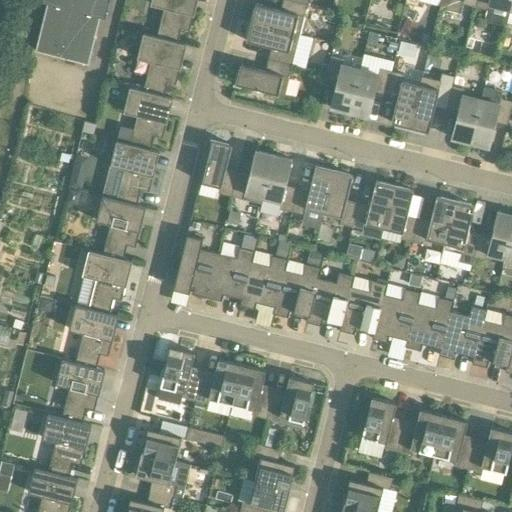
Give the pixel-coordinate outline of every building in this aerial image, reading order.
[(109,0),(42,0),(41,2),(47,4),(36,52),(88,65),(100,18),(105,19),(109,0)] [(186,7),(188,0),(151,0),(150,5),(164,8),(157,37),(178,42),(181,29),(189,31),(195,9),(186,7)] [(307,5),(287,0),(283,0),(281,11),(255,4),(251,23),(299,35),(307,5)] [(441,0),(439,9),(460,14),(463,4),(475,8),(477,0),(441,0)] [(490,5),(510,10),(511,0),(477,0),(475,8),(488,11),(490,5)] [(399,32),(411,39),(419,25),(407,18),(399,32)] [(268,59),(292,65),(299,35),(251,23),(246,41),(271,48),(268,59)] [(178,42),(157,37),(143,34),(137,59),(151,62),(144,91),(164,96),(167,83),(176,85),(181,63),(173,61),(178,42)] [(398,42),(391,41),(389,48),(397,49),(398,42)] [(417,45),(400,41),(397,54),(414,58),(417,45)] [(349,113),(360,70),(342,65),(343,59),(331,56),(325,80),(337,83),(331,108),(349,113)] [(284,96),(292,65),(268,59),(265,71),(240,65),(235,84),(284,96)] [(360,70),(349,113),(368,117),(374,92),(386,95),(392,72),(380,68),(378,74),(360,70)] [(392,72),(386,95),(397,98),(391,123),(410,128),(420,85),(402,81),(404,75),(392,72)] [(420,85),(410,128),(428,132),(435,107),(446,110),(452,87),(440,84),(439,90),(420,85)] [(452,87),(446,110),(458,113),(451,138),(470,143),(481,100),(463,96),(464,90),(452,87)] [(137,116),(130,144),(151,150),(154,136),(162,138),(168,116),(159,114),(164,96),(144,91),(143,91),(130,88),(124,113),(137,116)] [(481,100),(470,143),(489,148),(495,123),(507,125),(511,105),(511,101),(501,99),(499,105),(481,100)] [(304,113),(313,115),(315,106),(306,104),(304,113)] [(97,124),(86,121),(83,131),(94,134),(97,124)] [(232,145),(212,140),(202,183),(221,188),(219,194),(231,197),(237,173),(225,170),(232,145)] [(124,170),(117,199),(137,204),(141,190),(149,192),(155,170),(146,168),(151,150),(130,144),(130,145),(117,142),(110,167),(124,170)] [(249,176),(237,173),(231,197),(261,204),(263,199),(274,156),(255,151),(249,176)] [(71,155),(63,153),(61,160),(70,162),(71,155)] [(292,160),(274,156),(263,199),(281,203),(280,209),(292,212),(298,189),(286,186),(292,160)] [(309,191),(298,189),(292,212),(304,215),(305,209),(323,214),(334,171),(316,166),(309,191)] [(79,172),(72,170),(69,185),(81,188),(83,181),(79,172)] [(353,176),(334,171),(323,214),(342,218),(340,224),(352,227),(358,204),(347,201),(353,176)] [(370,207),(358,204),(352,227),(364,230),(366,224),(384,229),(395,186),(376,181),(370,207)] [(413,191),(395,186),(384,229),(402,233),(401,239),(413,242),(419,219),(407,216),(413,191)] [(77,204),(81,190),(69,187),(66,201),(77,204)] [(137,204),(117,199),(103,196),(97,221),(110,224),(103,253),(103,254),(124,259),(127,245),(135,247),(141,225),(133,223),(137,204)] [(430,222),(419,219),(413,242),(425,245),(426,240),(445,244),(455,201),(437,197),(430,222)] [(463,249),(461,255),(459,262),(471,265),(473,258),(479,234),(468,231),(474,206),(455,201),(445,244),(463,249)] [(228,223),(238,225),(241,213),(230,211),(228,223)] [(491,237),(479,234),(473,258),(485,261),(487,255),(505,259),(511,231),(511,215),(497,212),(491,237)] [(511,231),(505,259),(503,268),(511,270),(511,231)] [(253,251),(257,237),(246,234),(242,248),(253,251)] [(190,295),(207,299),(218,254),(200,249),(203,239),(187,235),(173,289),(186,292),(188,286),(192,287),(190,295)] [(288,258),(291,246),(280,243),(277,255),(288,258)] [(364,246),(350,243),(347,256),(361,260),(364,246)] [(218,254),(207,299),(219,301),(220,295),(241,299),(242,300),(252,262),(255,252),(239,248),(237,258),(218,254)] [(103,254),(103,253),(89,250),(83,275),(97,278),(89,307),(89,308),(110,314),(113,300),(122,302),(127,280),(119,278),(124,259),(103,254)] [(319,266),(322,255),(312,252),(309,263),(319,266)] [(242,300),(241,299),(240,306),(255,310),(256,303),(275,308),(285,270),(286,271),(288,260),(272,256),(270,267),(252,262),(242,300)] [(404,269),(407,258),(396,256),(394,266),(404,269)] [(275,308),(273,314),(288,318),(290,311),(308,316),(318,279),(319,279),(321,269),(305,265),(303,275),(286,271),(285,270),(275,308)] [(45,274),(38,271),(35,282),(42,284),(45,274)] [(351,287),(352,287),(354,277),(339,273),(336,283),(319,279),(318,279),(308,316),(306,322),(321,326),(323,320),(341,324),(342,324),(351,287)] [(53,287),(56,277),(49,275),(46,285),(53,287)] [(422,285),(423,278),(413,275),(411,282),(422,285)] [(384,295),(385,296),(388,285),(372,281),(369,292),(352,287),(351,287),(342,324),(341,324),(339,331),(354,335),(356,328),(374,333),(375,333),(384,295)] [(455,295),(457,285),(447,282),(445,292),(455,295)] [(417,304),(418,304),(421,294),(405,290),(402,300),(385,296),(384,295),(375,333),(374,333),(372,339),(387,343),(389,336),(407,341),(408,341),(417,304)] [(502,297),(493,295),(491,304),(496,306),(500,303),(502,297)] [(485,298),(477,296),(474,306),(482,308),(485,298)] [(54,300),(42,297),(39,310),(51,313),(54,300)] [(451,312),(454,302),(438,298),(436,308),(418,304),(417,304),(408,341),(407,341),(406,347),(421,351),(422,345),(440,349),(441,349),(451,312)] [(89,308),(89,307),(76,304),(69,329),(83,332),(76,361),(62,358),(62,359),(96,368),(100,354),(108,356),(114,334),(105,332),(110,314),(89,308)] [(484,320),(487,310),(471,306),(469,317),(451,312),(441,349),(440,349),(439,356),(454,359),(455,353),(473,358),(474,358),(484,320)] [(511,348),(511,316),(505,314),(502,325),(484,320),(474,358),(473,358),(472,364),(487,368),(489,361),(507,366),(511,348)] [(24,321),(16,319),(14,327),(22,329),(24,321)] [(23,345),(26,334),(19,332),(17,344),(23,345)] [(182,398),(195,401),(201,376),(190,373),(195,353),(170,347),(160,387),(183,392),(182,398)] [(92,386),(96,368),(62,359),(56,383),(69,386),(62,415),(48,412),(48,413),(62,417),(83,422),(86,408),(94,410),(100,388),(92,386)] [(201,376),(195,401),(203,403),(208,404),(210,399),(232,405),(242,365),(218,359),(213,379),(201,376)] [(266,371),(242,365),(232,405),(254,410),(253,416),(266,419),(272,393),(261,391),(266,371)] [(272,393),(266,419),(279,422),(281,417),(304,423),(314,383),(289,377),(284,396),(272,393)] [(11,408),(15,392),(6,390),(2,406),(11,408)] [(396,451),(397,452),(403,426),(391,423),(396,404),(372,398),(362,437),(385,443),(384,448),(386,449),(396,451)] [(203,403),(195,401),(193,411),(200,412),(203,403)] [(15,408),(13,419),(25,422),(27,411),(15,408)] [(403,426),(397,452),(410,455),(411,450),(434,455),(444,416),(420,410),(415,429),(403,426)] [(78,441),(83,422),(62,417),(48,413),(42,437),(56,441),(48,470),(35,466),(34,468),(69,477),(73,463),(81,465),(86,443),(78,441)] [(455,466),(468,469),(474,444),(462,441),(467,422),(444,416),(434,455),(456,461),(455,466)] [(223,436),(188,428),(185,439),(220,448),(223,436)] [(474,444),(468,469),(481,473),(482,467),(505,473),(511,447),(511,433),(491,428),(486,447),(474,444)] [(142,444),(140,452),(176,461),(182,437),(148,429),(144,445),(142,444)] [(261,458),(255,481),(291,490),(293,482),(291,482),(295,466),(279,462),(282,451),(257,444),(254,456),(261,458)] [(396,451),(386,449),(383,459),(393,462),(396,451)] [(176,461),(140,452),(138,460),(140,460),(136,476),(153,480),(150,492),(174,498),(182,500),(183,500),(192,465),(176,461)] [(2,461),(0,472),(0,474),(12,477),(15,464),(2,461)] [(69,477),(34,468),(28,491),(42,495),(37,511),(69,511),(73,497),(64,495),(69,477)] [(343,495),(341,503),(377,511),(383,488),(390,490),(393,479),(368,472),(365,484),(349,479),(345,495),(343,495)] [(242,502),(239,511),(265,511),(266,509),(278,511),(283,511),(287,497),(289,498),(291,490),(255,481),(249,504),(242,502)] [(178,511),(182,500),(174,498),(150,492),(147,503),(130,499),(126,511),(178,511)] [(463,508),(461,511),(480,511),(483,501),(458,495),(456,506),(463,508)] [(377,511),(341,503),(339,510),(341,511),(377,511)]
